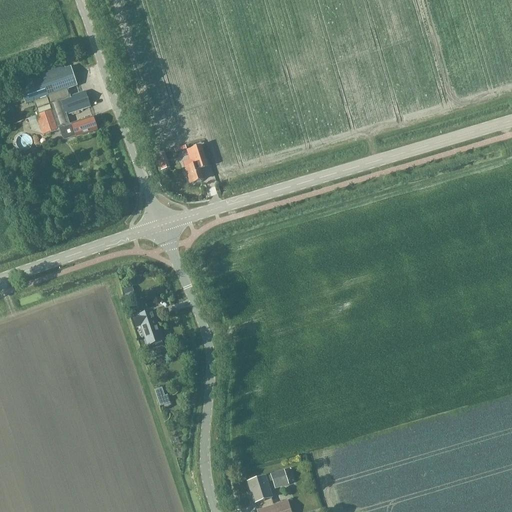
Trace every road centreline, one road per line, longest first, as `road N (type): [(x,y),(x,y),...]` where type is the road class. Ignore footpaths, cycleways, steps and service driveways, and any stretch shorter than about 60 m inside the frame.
road 1 (tertiary): [(161,225),(511,122)]
road 2 (unclassified): [(214,511),(202,461),(205,332),(161,225)]
road 3 (unclassified): [(161,225),(79,0)]
road 4 (tertiary): [(0,280),(161,225)]
